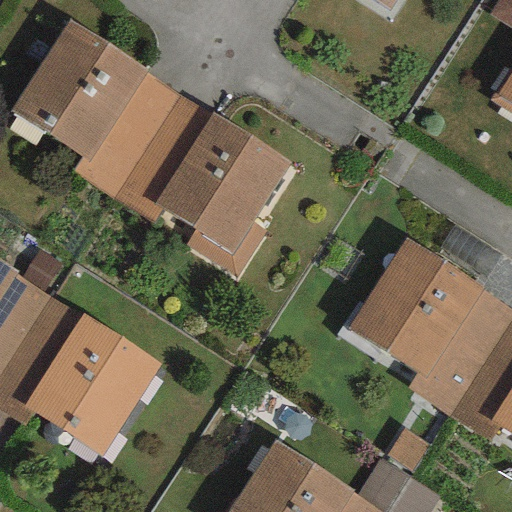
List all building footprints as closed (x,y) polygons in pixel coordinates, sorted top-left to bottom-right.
[(394,0),(368,0),(387,12),(394,0)] [(142,73),(145,70),(69,19),(8,111),(78,157),(86,161),(142,73)] [(511,68),(496,93),(493,91),(487,100),(511,116),(511,68)] [(208,115),(142,73),(86,161),(78,157),(69,172),(150,224),(159,210),(151,205),(208,115)] [(289,164),(210,112),(208,115),(151,205),(159,210),(194,229),(181,246),(233,281),(264,234),(250,223),(289,164)] [(481,290),(403,239),(346,328),(415,373),(423,378),(481,290)] [(0,292),(12,274),(14,272),(0,262),(0,292)] [(79,316),(12,274),(0,292),(0,412),(23,427),(31,414),(21,408),(79,316)] [(511,384),(511,309),(481,290),(423,378),(415,373),(405,388),(488,443),(498,428),(487,421),(511,384)] [(160,366),(79,316),(21,408),(31,414),(100,458),(160,366)] [(511,384),(487,421),(498,428),(511,437),(511,384)] [(336,511),(350,491),(273,442),(227,511),(336,511)] [(378,460),(355,495),(382,511),(427,511),(436,498),(378,460)] [(382,511),(355,495),(350,491),(336,511),(382,511)]
